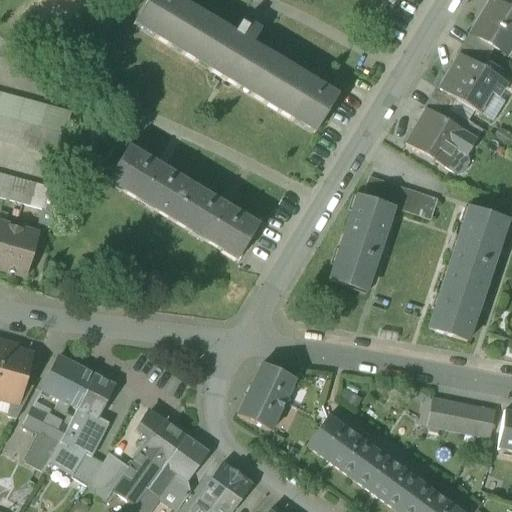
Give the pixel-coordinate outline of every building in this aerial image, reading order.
[(295,118),(316,131),(337,97),(315,83),(311,88),(249,50),(260,31),(250,25),(247,29),(238,44),(232,40),(176,6),(179,1),(177,0),(148,0),(135,21),(156,34),(154,38),(170,48),(173,44),(183,50),(181,55),(197,64),(200,60),(210,67),(208,71),(239,90),(242,85),(252,92),(250,96),(266,106),(269,102),(279,108),(277,112),(293,122),(295,118)] [(493,2),(487,12),(492,15),(498,5),(493,2)] [(494,49),(498,52),(508,39),(511,41),(511,13),(498,5),(492,15),(487,12),(472,36),(494,49)] [(238,44),(247,29),(240,25),(232,40),(238,44)] [(469,34),(463,45),(482,56),(481,57),(487,61),(494,49),(472,36),(469,34)] [(511,41),(508,39),(498,52),(505,56),(511,44),(511,41)] [(476,67),(481,57),(482,56),(463,45),(456,57),(460,59),(461,58),(476,67)] [(474,112),(477,114),(489,94),(497,99),(506,85),(476,67),(461,58),(460,59),(451,74),(449,73),(439,91),(456,101),(474,112)] [(436,89),(429,99),(449,111),(456,101),(439,91),(436,89)] [(504,103),(497,99),(489,94),(477,114),(492,123),(504,103)] [(0,95),(0,118),(64,136),(69,115),(0,95)] [(467,122),(449,111),(429,99),(422,111),(425,113),(426,111),(466,135),(472,125),(467,122)] [(449,111),(467,122),(474,112),(456,101),(449,111)] [(405,146),(444,170),(455,153),(465,159),(476,142),(466,135),(426,111),(425,113),(427,114),(417,132),(414,130),(405,146)] [(425,113),(414,130),(417,132),(427,114),(425,113)] [(0,142),(58,158),(64,136),(0,118),(0,142)] [(511,135),(499,128),(493,138),(509,148),(511,142),(511,135)] [(106,183),(171,222),(192,188),(127,149),(106,183)] [(455,153),(444,170),(454,175),(461,173),(467,165),(465,159),(455,153)] [(0,199),(43,211),(49,190),(49,189),(0,175),(0,199)] [(392,210),(430,222),(437,200),(369,179),(362,200),(392,210)] [(258,228),(192,188),(171,222),(237,262),(258,228)] [(39,224),(50,227),(55,192),(49,190),(43,211),(39,224)] [(328,282),(364,294),(392,210),(362,200),(356,198),(328,282)] [(468,210),(449,269),(428,331),(466,344),(486,283),(507,222),(468,210)] [(0,270),(3,271),(15,229),(0,224),(0,270)] [(38,235),(15,229),(3,271),(26,278),(38,235)] [(3,350),(0,360),(0,398),(10,402),(12,402),(17,386),(19,387),(20,384),(22,376),(24,376),(30,357),(3,350)] [(58,401),(77,411),(68,428),(60,444),(51,461),(73,475),(84,456),(90,459),(91,459),(108,424),(98,419),(114,388),(94,377),(58,359),(41,392),(58,401)] [(236,417),(270,433),(294,381),(261,365),(236,417)] [(6,418),(16,421),(33,388),(20,384),(19,387),(17,386),(12,402),(10,402),(7,416),(6,418)] [(362,400),(344,390),(338,400),(357,410),(362,400)] [(414,425),(426,427),(431,401),(431,398),(410,390),(406,400),(421,405),(419,420),(415,419),(414,425)] [(0,398),(0,413),(7,416),(10,402),(0,398)] [(77,411),(58,401),(49,418),(68,428),(77,411)] [(426,427),(489,440),(494,413),(431,401),(426,427)] [(60,444),(68,428),(49,418),(32,409),(24,425),(40,434),(60,444)] [(497,450),(511,452),(511,415),(504,414),(497,450)] [(147,492),(164,468),(185,438),(163,422),(162,422),(160,425),(146,415),(137,431),(149,440),(129,470),(113,491),(112,493),(133,508),(147,492)] [(305,448),(393,511),(456,511),(327,418),(305,448)] [(60,444),(40,434),(25,463),(44,473),(51,461),(60,444)] [(208,454),(185,438),(164,468),(175,476),(186,484),(208,454)] [(87,487),(102,498),(109,488),(113,491),(129,470),(108,455),(102,465),(87,487)] [(70,479),(86,489),(102,465),(91,459),(90,459),(84,456),(73,475),(70,479)] [(201,500),(212,508),(236,475),(229,470),(229,471),(221,465),(198,498),(201,500)] [(147,511),(158,500),(175,476),(164,468),(147,492),(133,508),(129,511),(147,511)] [(236,475),(212,508),(217,511),(231,511),(250,486),(243,481),(244,481),(236,475)] [(186,484),(175,476),(158,500),(175,511),(176,511),(189,495),(186,484)] [(209,511),(212,508),(201,500),(191,511),(209,511)] [(81,503),(74,511),(87,511),(89,509),(81,503)]
